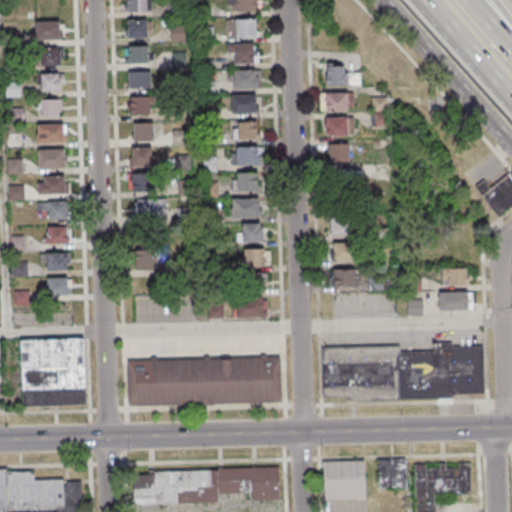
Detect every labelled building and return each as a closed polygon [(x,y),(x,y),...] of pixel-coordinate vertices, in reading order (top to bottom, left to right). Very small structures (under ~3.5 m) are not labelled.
[(125,0),(126,11),(148,11),(147,0),(125,0)] [(255,0),(228,0),(228,12),(255,12),(255,0)] [(256,19),(226,19),(226,37),(256,37),(256,19)] [(126,20),(126,37),(147,37),(147,20),(126,20)] [(34,22),(34,40),(60,40),(60,22),(34,22)] [(228,64),(255,64),(255,44),(228,44),(228,64)] [(127,62),(148,62),(148,46),(127,46),(127,62)] [(41,49),(41,65),(60,65),(60,49),(41,49)] [(360,74),(346,74),(346,66),(326,66),(326,85),(360,85),(360,74)] [(259,88),(259,70),(233,70),(233,88),(259,88)] [(151,71),(127,71),(127,87),(151,87),(151,71)] [(62,92),(62,74),(41,74),(41,92),(62,92)] [(320,92),(320,110),(352,110),(352,92),(320,92)] [(231,95),(231,113),(256,113),(256,95),(231,95)] [(129,96),(129,113),(149,113),(149,96),(129,96)] [(388,97),(373,97),(373,127),(388,127),(388,97)] [(61,100),(38,100),(38,118),(61,118),(61,100)] [(348,134),(348,117),(326,117),(326,134),(348,134)] [(154,122),(132,122),(132,141),(154,141),(154,122)] [(257,140),(257,122),(236,122),(236,140),(257,140)] [(64,125),(36,125),(36,143),(64,143),(64,125)] [(173,144),(187,144),(187,130),(173,130),(173,144)] [(329,143),(329,163),(349,163),(349,143),(329,143)] [(151,147),(129,147),(129,167),(152,166),(151,147)] [(236,148),(236,166),(260,166),(260,148),(236,148)] [(36,150),(36,169),(64,169),(64,150),(36,150)] [(217,172),(217,157),(203,157),(203,172),(217,172)] [(22,160),(8,160),(8,174),(22,174),(22,160)] [(157,193),(157,174),(130,174),(130,193),(157,193)] [(258,174),(234,174),(234,193),(258,193),(258,174)] [(511,205),(511,175),(482,194),(496,216),(511,205)] [(38,195),(65,195),(65,177),(38,177),(38,195)] [(9,187),(9,201),(23,201),(23,187),(9,187)] [(231,199),(231,217),(260,217),(260,199),(231,199)] [(135,201),(135,220),(167,220),(167,201),(135,201)] [(69,220),(69,203),(38,203),(38,220),(69,220)] [(329,218),(329,237),(353,237),(353,218),(329,218)] [(264,224),(239,224),(239,243),(264,243),(264,224)] [(67,245),(67,228),(44,228),(44,245),(67,245)] [(448,261),(471,261),(471,236),(448,236),(448,261)] [(13,251),(23,250),(22,237),(12,238),(13,251)] [(159,245),(135,245),(135,271),(159,271),(159,245)] [(329,245),(329,262),(359,262),(359,245),(329,245)] [(269,251),(244,251),(244,267),(269,267),(269,251)] [(67,254),(45,254),(45,271),(67,271),(67,254)] [(441,269),(441,286),(467,286),(467,269),(441,269)] [(330,270),(330,288),(356,288),(356,270),(330,270)] [(266,275),(240,276),(240,290),(266,289),(266,275)] [(381,278),(369,279),(370,290),(381,290),(381,278)] [(44,279),(44,296),(68,296),(68,279),(44,279)] [(439,292),(439,310),(471,310),(471,292),(439,292)] [(264,317),(264,300),(236,300),(236,317),(264,317)] [(423,301),(408,301),(408,315),(423,315),(423,301)] [(222,318),(223,307),(210,307),(210,317),(222,318)] [(22,407),(86,406),(85,338),(21,339),(22,407)] [(485,396),(484,347),(400,348),(400,346),(322,348),(323,399),(485,396)] [(282,403),(281,357),(127,359),(128,405),(282,403)] [(406,458),(379,458),(379,487),(406,487),(406,458)] [(365,461),(323,462),(324,501),(366,501),(365,461)] [(472,494),(471,463),(415,463),(415,511),(435,511),(435,494),(472,494)] [(219,502),(219,494),(250,493),(250,499),(280,498),(279,467),(134,472),(135,505),(219,502)] [(83,511),(83,480),(34,481),(34,470),(0,470),(0,511),(83,511)]
